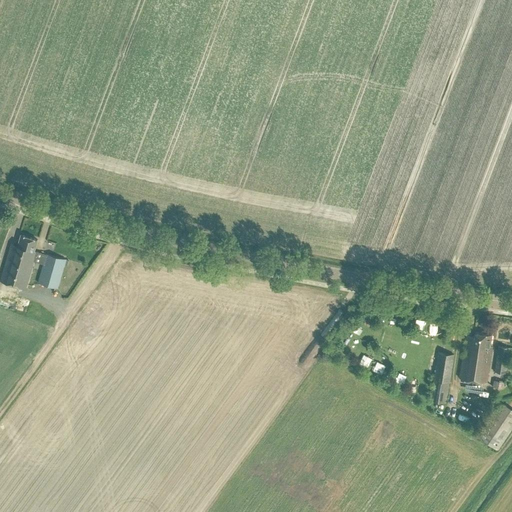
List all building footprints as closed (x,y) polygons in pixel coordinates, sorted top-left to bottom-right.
[(54,303),(61,280),(46,276),(48,270),(47,269),(40,267),(44,254),(20,247),(16,261),(13,260),(9,273),(12,274),(6,295),(32,303),(38,282),(43,284),(39,299),(54,303)] [(490,345),(492,334),(475,332),(474,335),(465,334),(459,377),(487,381),(493,345),(490,345)] [(506,372),(510,346),(498,345),(495,371),(506,372)] [(361,359),(370,362),(373,352),(364,349),(361,359)] [(446,401),(454,354),(438,351),(430,398),(446,401)] [(488,390),(488,382),(473,382),(473,390),(488,390)] [(497,448),(511,426),(511,407),(501,400),(477,434),(497,448)]
